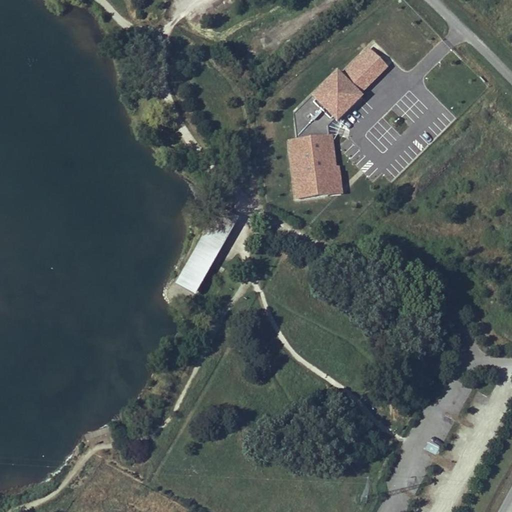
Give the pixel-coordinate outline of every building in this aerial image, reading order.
[(368,46),(344,71),(341,68),(313,97),(343,126),(368,99),(364,95),(390,67),(368,46)] [(336,135),(289,139),(297,204),(346,196),(336,135)] [(232,218),(217,210),(202,237),(218,245),(232,218)] [(218,245),(202,237),(196,249),(206,254),(203,259),(208,261),(194,287),(199,289),(236,220),(232,218),(218,245)] [(180,279),(194,287),(208,261),(203,259),(206,254),(196,249),(180,279)] [(427,443),(425,450),(436,453),(438,446),(427,443)]
